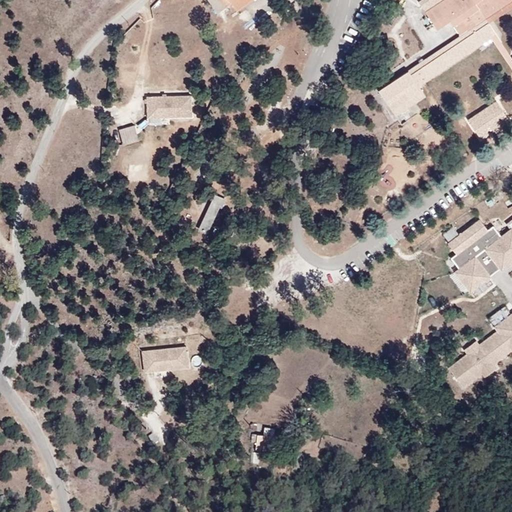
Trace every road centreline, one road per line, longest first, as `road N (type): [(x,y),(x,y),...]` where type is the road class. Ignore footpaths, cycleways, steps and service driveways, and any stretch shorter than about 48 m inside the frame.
road 1 (residential): [(511,147),(344,262),(327,263),(303,248),(293,214),(293,139),(336,0)]
road 2 (residential): [(141,0),(82,58),(27,206),(21,248)]
road 3 (track): [(28,298),(99,358),(183,511)]
road 4 (unclassified): [(1,377),(42,436),(69,511)]
road 5 (residential): [(1,377),(26,332),(21,248)]
